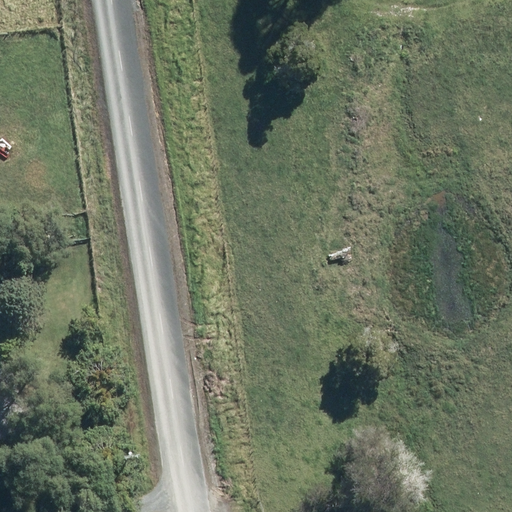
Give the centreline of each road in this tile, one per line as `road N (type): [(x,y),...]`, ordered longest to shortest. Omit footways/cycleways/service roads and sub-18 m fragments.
road 1 (unclassified): [(104,0),(169,511)]
road 2 (track): [(505,0),(462,22),(399,28),(207,4),(106,16)]
